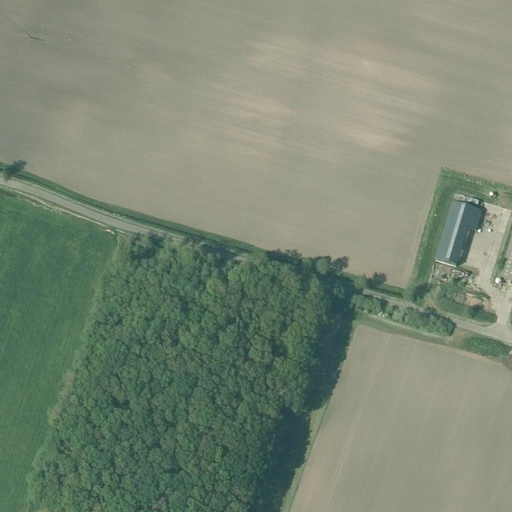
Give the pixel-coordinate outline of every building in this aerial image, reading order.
[(471,230),(478,233),(484,214),(456,205),(438,262),(458,268),(471,230)] [(502,209),(498,220),(505,223),(509,211),(502,209)] [(511,285),(511,235),(497,281),(511,285)] [(441,298),(455,303),(459,294),(444,289),(441,298)] [(476,307),(478,297),(462,295),(461,304),(476,307)]
